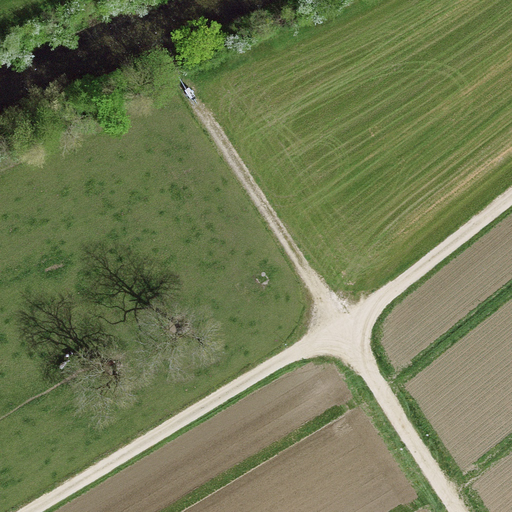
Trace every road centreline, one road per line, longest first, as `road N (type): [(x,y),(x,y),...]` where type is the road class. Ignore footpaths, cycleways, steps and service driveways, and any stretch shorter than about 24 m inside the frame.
road 1 (track): [(511,193),(341,327),(32,511)]
road 2 (track): [(182,78),(458,511)]
